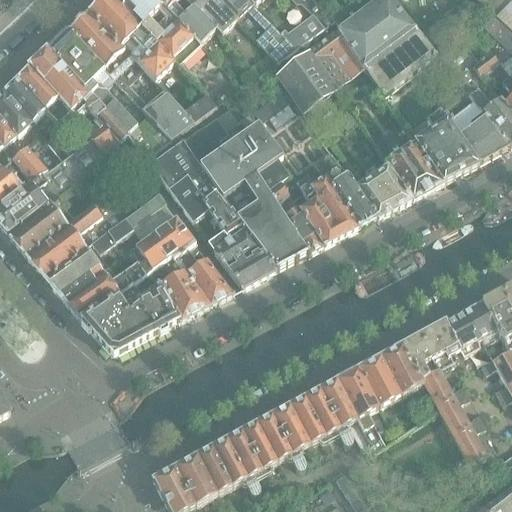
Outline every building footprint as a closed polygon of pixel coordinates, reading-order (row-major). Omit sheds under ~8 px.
[(173,65),(110,0),(105,0),(88,18),(144,76),(155,87),(175,68),(173,65)] [(110,0),(173,65),(195,44),(152,0),(110,0)] [(216,35),(181,0),(152,0),(195,44),(200,50),(216,35)] [(235,22),(213,0),(181,0),(216,35),(221,41),(237,25),(235,22)] [(249,8),(241,0),(213,0),(235,22),(249,8)] [(241,0),(249,8),(254,13),(266,0),(241,0)] [(290,0),(291,5),(295,9),(301,9),(311,20),(287,38),(284,35),(280,38),(294,55),(324,34),(333,26),(331,24),(307,0),(290,0)] [(360,0),(356,0),(331,24),(333,26),(336,27),(340,31),(370,10),(360,0)] [(340,31),(335,35),(364,76),(366,79),(366,78),(383,103),(421,74),(437,62),(388,0),(382,0),(370,10),(340,31)] [(511,5),(511,0),(480,0),(477,3),(494,19),(497,22),(510,8),(511,5)] [(183,118),(163,95),(147,109),(128,90),(144,76),(88,18),(68,37),(115,87),(143,117),(171,146),(216,113),(206,101),(183,118)] [(511,35),(497,22),(494,19),(482,32),(511,58),(511,59),(511,35)] [(294,55),(280,38),(270,29),(254,45),(266,57),(275,67),(276,69),(294,55)] [(68,37),(49,56),(129,143),(132,148),(142,160),(150,161),(171,146),(143,117),(133,127),(105,96),(115,87),(68,37)] [(460,44),(437,62),(468,100),(509,154),(511,152),(511,119),(504,109),(494,96),(491,98),(480,84),(473,73),(479,68),(460,44)] [(118,149),(119,151),(129,143),(49,56),(48,56),(30,73),(69,118),(57,128),(49,134),(70,161),(91,147),(101,160),(115,151),(118,149)] [(511,86),(490,60),(479,68),(473,73),(480,84),(494,73),(505,86),(501,89),(511,103),(504,109),(511,119),(511,86)] [(437,62),(421,74),(425,78),(428,80),(430,82),(438,86),(441,88),(443,90),(445,92),(435,100),(442,108),(436,112),(440,117),(476,172),(482,169),(490,164),(509,154),(468,100),(437,62)] [(25,78),(18,85),(46,116),(50,122),(57,128),(69,118),(30,73),(25,78)] [(257,82),(251,73),(240,80),(247,89),(257,82)] [(222,107),(240,93),(231,84),(214,97),(222,107)] [(18,85),(5,97),(32,129),(46,116),(18,85)] [(284,94),(278,99),(286,110),(292,106),(284,94)] [(5,97),(0,101),(0,122),(16,142),(17,144),(18,143),(32,129),(5,97)] [(278,99),(271,104),(279,115),(286,110),(278,99)] [(271,104),(265,108),(273,120),(279,115),(271,104)] [(265,108),(259,113),(267,124),(273,120),(265,108)] [(231,133),(249,120),(241,109),(230,117),(229,116),(222,121),(231,133)] [(259,113),(252,118),(261,129),(267,124),(259,113)] [(476,172),(440,117),(426,127),(431,136),(413,148),(413,149),(439,185),(442,190),(476,172)] [(0,148),(4,153),(16,142),(0,122),(0,148)] [(216,123),(184,147),(220,198),(225,205),(276,278),(295,267),(295,268),(309,261),(284,223),(267,198),(256,182),(259,180),(278,166),(282,163),(258,130),(225,153),(220,146),(228,140),(216,123)] [(22,197),(0,214),(0,231),(7,240),(57,205),(83,184),(120,156),(115,151),(101,160),(91,147),(70,161),(48,178),(32,190),(22,197)] [(220,198),(184,147),(150,171),(168,196),(187,222),(220,198)] [(0,148),(0,175),(1,176),(14,165),(4,153),(0,148)] [(439,185),(413,149),(384,168),(386,172),(411,207),(442,190),(439,185)] [(1,176),(0,177),(0,214),(22,197),(10,183),(19,175),(32,190),(48,178),(26,154),(22,158),(14,165),(1,176)] [(376,225),(355,193),(348,184),(330,158),(313,169),(324,183),(358,235),(366,230),(376,225)] [(259,180),(256,182),(267,198),(280,187),(281,188),(292,207),(301,200),(309,211),(300,217),(324,253),(326,251),(358,235),(324,183),(314,191),(307,181),(296,189),(291,181),(289,182),(278,166),(259,180)] [(411,207),(386,172),(375,180),(372,176),(365,181),(368,185),(355,193),(376,225),(411,207)] [(276,278),(225,205),(220,198),(187,222),(192,229),(208,217),(223,239),(207,250),(242,296),(276,278)] [(68,232),(27,264),(33,271),(35,273),(43,283),(45,284),(129,223),(112,200),(68,232)] [(129,223),(45,284),(56,298),(63,306),(64,306),(109,274),(99,261),(133,237),(142,249),(176,225),(158,202),(129,223)] [(7,240),(27,264),(68,232),(56,217),(63,212),(57,205),(7,240)] [(298,213),(284,223),(309,261),(324,253),(300,217),(298,213)] [(142,249),(136,254),(152,277),(163,271),(173,262),(175,265),(176,264),(195,250),(176,225),(142,249)] [(195,250),(176,264),(194,287),(198,284),(216,309),(233,300),(206,265),(198,270),(191,261),(199,255),(195,250)] [(109,274),(64,306),(80,326),(81,326),(130,294),(152,277),(136,254),(130,257),(138,268),(116,284),(109,274)] [(160,290),(153,293),(179,328),(216,309),(198,284),(194,287),(176,264),(175,265),(173,262),(163,271),(171,283),(159,289),(160,290)] [(511,291),(504,296),(482,307),(502,342),(499,344),(507,359),(511,366),(511,291)] [(135,301),(127,305),(154,341),(179,328),(153,293),(149,295),(147,293),(135,301)] [(130,294),(81,326),(111,360),(116,361),(132,353),(154,341),(127,305),(135,301),(130,294)] [(502,342),(482,307),(464,317),(478,343),(477,357),(485,352),(499,344),(502,342)] [(478,343),(464,317),(442,329),(440,330),(454,360),(457,358),(459,357),(463,364),(470,360),(477,357),(478,343)] [(454,360),(440,330),(421,340),(439,376),(458,366),(454,360)] [(439,376),(421,340),(403,350),(423,391),(442,381),(439,376)] [(423,391),(403,350),(380,362),(401,403),(423,391)] [(511,394),(511,366),(507,359),(494,367),(482,373),(486,380),(495,374),(506,393),(496,398),(498,403),(511,394)] [(401,403),(380,362),(358,374),(378,415),(401,403)] [(382,423),(378,415),(358,374),(338,385),(360,426),(356,428),(373,460),(385,452),(372,429),(382,423)] [(452,399),(444,386),(442,381),(423,391),(437,416),(465,399),(462,394),(452,399)] [(293,462),(327,443),(340,436),(356,428),(360,426),(338,385),(160,481),(156,492),(167,511),(197,511),(216,503),(247,486),(255,482),(287,464),(293,462)] [(511,394),(498,403),(503,411),(511,405),(511,394)] [(0,423),(10,418),(0,399),(0,423)] [(468,428),(459,411),(468,406),(465,399),(437,416),(452,444),(480,428),(477,422),(468,428)] [(487,464),(475,440),(484,435),(480,428),(452,444),(469,473),(487,464)] [(506,476),(511,471),(511,464),(510,463),(501,470),(506,476)] [(496,484),(506,476),(501,470),(491,477),(496,484)] [(343,479),(335,485),(338,490),(347,485),(343,479)] [(347,485),(338,490),(341,495),(350,490),(347,485)] [(350,490),(341,495),(345,500),(353,495),(350,490)] [(511,511),(511,496),(509,493),(484,511),(511,511)] [(353,495),(345,500),(348,505),(356,500),(353,495)] [(356,500),(348,505),(351,510),(360,505),(356,500)]
